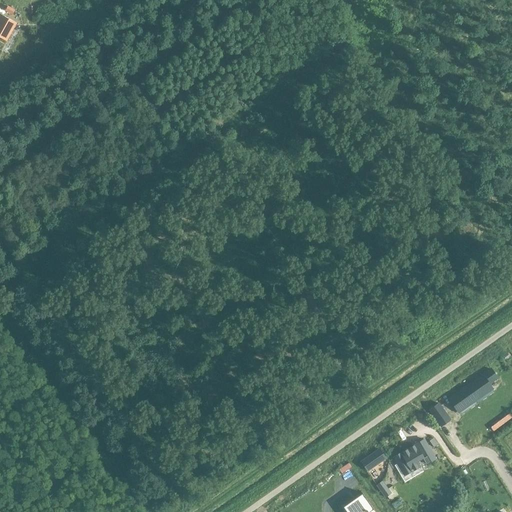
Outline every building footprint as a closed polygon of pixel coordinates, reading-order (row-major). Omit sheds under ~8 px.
[(7,6),(5,10),(12,14),(14,10),(7,6)] [(0,15),(0,37),(6,41),(16,23),(1,14),(0,15)] [(449,399),(459,413),(492,389),(483,375),(449,399)] [(439,403),(429,410),(440,426),(450,419),(439,403)] [(424,439),(394,457),(405,475),(420,466),(417,461),(422,457),(426,464),(435,459),(424,439)] [(379,449),(361,462),(368,471),(386,458),(379,449)] [(382,481),(376,485),(385,497),(391,493),(382,481)] [(345,507),(348,511),(375,511),(363,493),(362,494),(363,494),(345,507)]
